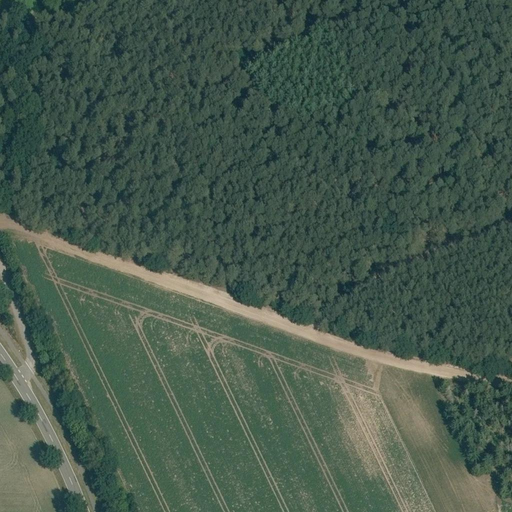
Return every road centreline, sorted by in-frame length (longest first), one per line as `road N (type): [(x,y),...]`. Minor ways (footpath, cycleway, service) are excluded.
road 1 (track): [(0,221),(407,365),(511,385)]
road 2 (track): [(316,333),(338,303),(401,262),(511,229)]
road 3 (tertiary): [(0,362),(76,511)]
